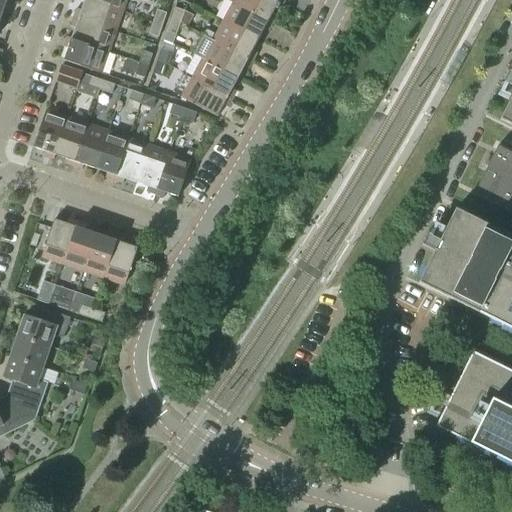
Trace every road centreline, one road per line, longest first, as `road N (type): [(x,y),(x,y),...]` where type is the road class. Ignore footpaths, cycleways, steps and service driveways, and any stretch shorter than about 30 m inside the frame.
road 1 (unclassified): [(385,511),(221,451),(164,404),(147,368),(147,340),(203,236)]
road 2 (unclassified): [(203,236),(338,0)]
road 3 (residential): [(203,236),(4,169)]
road 4 (residential): [(0,137),(46,0)]
